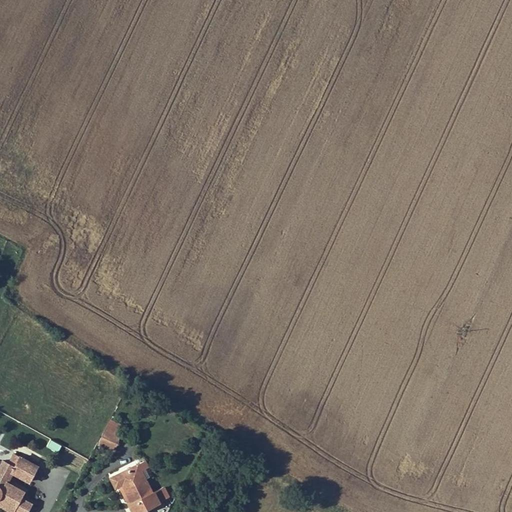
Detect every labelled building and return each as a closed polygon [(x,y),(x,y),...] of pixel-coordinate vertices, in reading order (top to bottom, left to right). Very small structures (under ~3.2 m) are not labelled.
[(123,430),(112,425),(102,443),(110,448),(116,450),(123,437),(122,437),(123,430)] [(50,438),(46,445),(58,451),(62,444),(50,438)] [(0,504),(1,504),(2,504),(3,503),(4,503),(1,508),(7,511),(35,511),(37,509),(26,503),(29,497),(13,488),(18,478),(35,487),(43,472),(20,459),(14,470),(9,467),(2,479),(0,477),(0,504)] [(134,505),(131,507),(132,511),(149,511),(168,503),(163,492),(154,496),(140,467),(113,481),(116,490),(122,487),(126,486),(134,505)] [(126,486),(122,487),(131,507),(134,505),(126,486)]
